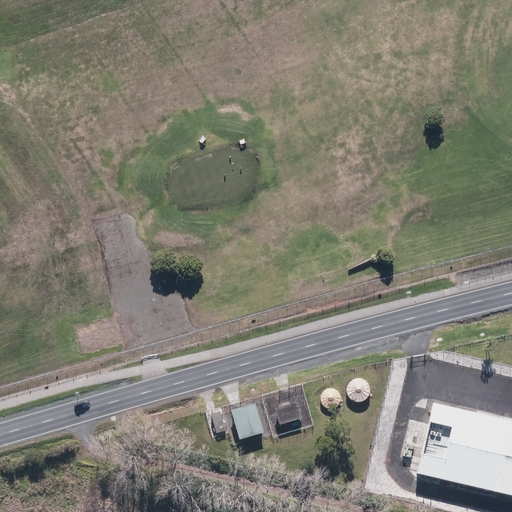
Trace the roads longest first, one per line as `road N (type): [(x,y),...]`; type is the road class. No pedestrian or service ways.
road 1 (secondary): [(511,297),(0,437)]
road 2 (track): [(75,416),(84,441),(122,464),(343,511)]
